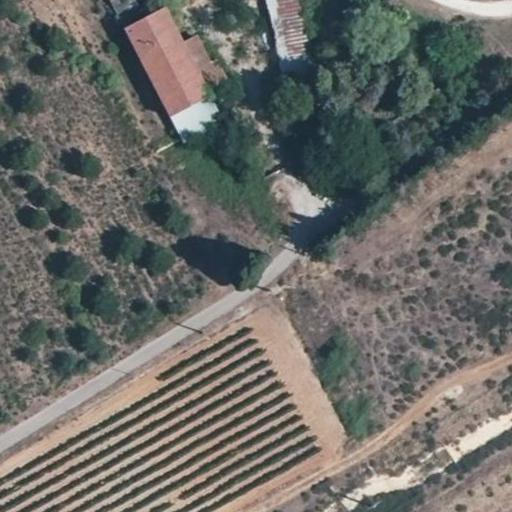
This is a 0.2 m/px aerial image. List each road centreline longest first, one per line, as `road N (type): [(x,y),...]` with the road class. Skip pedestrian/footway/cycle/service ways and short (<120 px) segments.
road 1 (unclassified): [(0,446),(272,274),(318,224),(511,84)]
road 2 (track): [(261,511),(511,355)]
